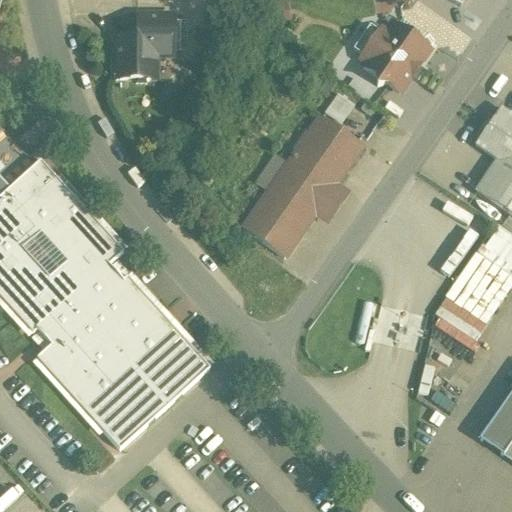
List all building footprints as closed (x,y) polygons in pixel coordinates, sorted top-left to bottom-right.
[(174,19),(138,19),(138,36),(133,41),(115,40),(115,48),(117,50),(117,58),(116,58),(113,61),(113,80),(115,82),(132,83),(135,86),(146,86),(149,83),(149,68),(155,68),(155,60),(157,59),(174,59),(174,19)] [(430,52),(394,27),(388,36),(382,32),(361,61),(367,65),(364,70),(376,79),(378,88),(388,87),(400,95),(430,52)] [(340,95),(327,115),(344,126),(357,107),(340,95)] [(354,110),(349,126),(360,130),(365,114),(354,110)] [(511,117),(501,110),(475,147),(498,163),(476,195),(511,219),(511,117)] [(363,149),(322,120),(295,158),(336,187),(363,149)] [(336,187),(295,158),(244,232),(285,261),(336,187)] [(0,201),(0,300),(33,337),(37,334),(52,349),(37,362),(120,453),(210,371),(127,280),(123,284),(109,268),(124,255),(41,164),(10,192),(0,201)] [(0,201),(10,192),(0,180),(0,201)] [(511,396),(480,443),(511,465),(511,396)]
